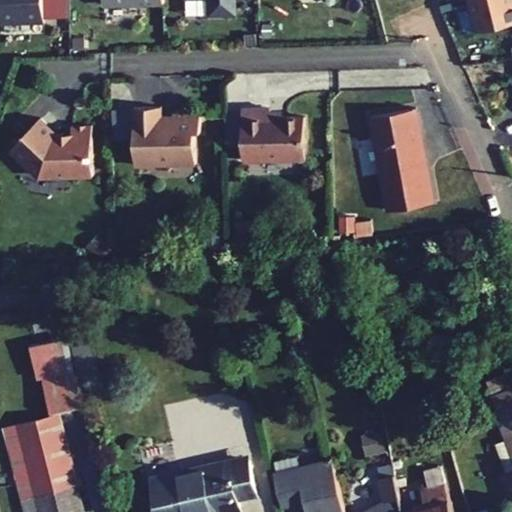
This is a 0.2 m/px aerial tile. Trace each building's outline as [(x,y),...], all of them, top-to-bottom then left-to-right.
[(46,20),(45,0),(0,0),(1,21),(46,20)] [(211,0),(212,17),(238,16),(237,0),(211,0)] [(511,0),(470,0),(478,31),(511,21),(511,0)] [(163,107),(137,107),(139,164),(197,162),(196,131),(202,131),(201,113),(174,114),(174,117),(163,117),(163,107)] [(419,107),(374,116),(393,210),(438,201),(430,163),(427,161),(425,151),(427,148),(419,107)] [(270,108),(243,109),(245,160),(307,158),(306,116),(271,118),(270,108)] [(96,175),(95,125),(74,126),(74,136),(61,136),(42,118),(13,150),(42,177),(96,175)] [(100,405),(85,335),(51,342),(59,376),(65,375),(73,411),(100,405)] [(511,466),(511,468),(511,385),(511,383),(489,391),(506,436),(491,441),(502,470),(511,466)] [(24,422),(45,511),(96,511),(73,411),(24,422)] [(318,496),(321,511),(357,511),(345,454),(286,467),(294,501),(318,496)] [(192,468),(171,473),(179,511),(225,511),(256,505),(254,494),(273,489),(266,458),(193,474),(192,468)] [(167,474),(175,511),(179,511),(171,473),(167,474)] [(418,474),(409,476),(411,484),(420,482),(418,474)] [(418,503),(421,511),(468,511),(455,475),(430,484),(435,497),(418,503)] [(416,511),(411,484),(409,476),(396,479),(401,511),(379,511),(378,507),(364,510),(363,511),(416,511)]
